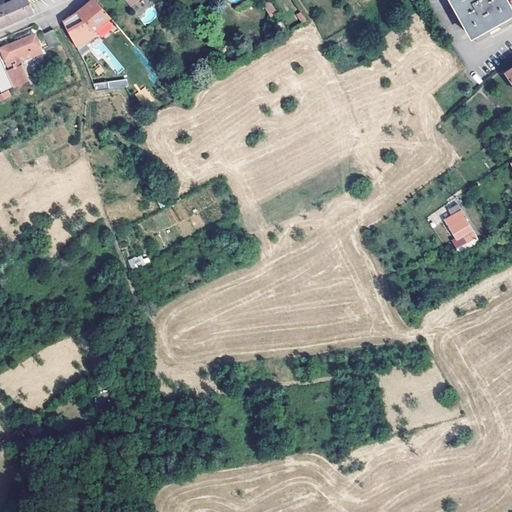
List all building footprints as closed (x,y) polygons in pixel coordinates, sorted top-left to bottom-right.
[(0,0),(0,27),(34,12),(32,7),(28,0),(0,0)] [(93,0),(78,13),(90,28),(103,43),(108,38),(100,28),(111,18),(96,0),(93,0)] [(451,0),(472,36),(473,35),(477,42),(491,34),(487,27),(497,22),(501,29),(511,22),(511,16),(511,15),(511,13),(511,12),(505,0),(451,0)] [(72,37),(90,28),(78,13),(63,22),(72,37)] [(60,43),(54,30),(44,35),(51,47),(60,43)] [(36,34),(27,38),(20,42),(2,49),(9,67),(14,65),(16,69),(22,66),(22,65),(45,54),(36,34)] [(8,72),(15,87),(30,80),(22,66),(16,69),(8,72)] [(109,89),(128,86),(126,78),(107,81),(109,89)] [(143,106),(153,99),(145,87),(134,94),(143,106)] [(0,101),(11,97),(9,90),(0,93),(0,101)] [(457,240),(470,233),(473,231),(466,218),(459,222),(456,224),(450,227),(457,240)] [(441,228),(435,231),(445,246),(450,242),(441,228)] [(147,253),(128,261),(131,269),(150,262),(147,253)]
